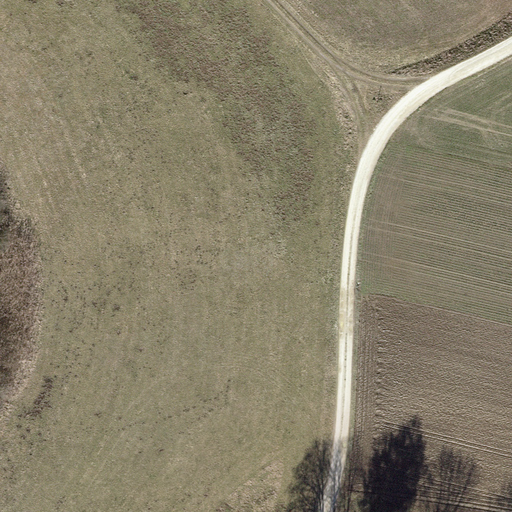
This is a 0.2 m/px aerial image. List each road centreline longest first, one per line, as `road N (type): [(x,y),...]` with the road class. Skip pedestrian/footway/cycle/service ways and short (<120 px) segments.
road 1 (track): [(328,511),(345,417),(347,257),(359,187),(375,144),(435,85)]
road 2 (track): [(435,85),(389,85),(332,61),(270,0)]
